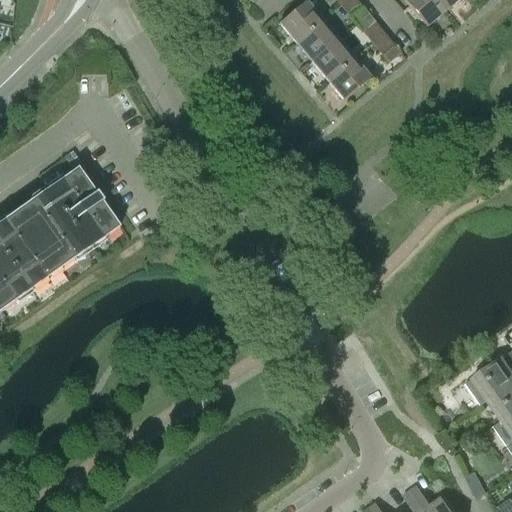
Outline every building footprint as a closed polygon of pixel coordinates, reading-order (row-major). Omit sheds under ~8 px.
[(445,12),(434,0),(405,0),(403,2),(425,29),(445,12)] [(434,0),(445,12),(459,0),(434,0)] [(294,45),(321,22),(305,3),(278,25),(294,45)] [(349,18),(356,26),(368,16),(361,9),(349,18)] [(368,16),(356,26),(362,33),(374,23),(368,16)] [(294,45),(310,64),(337,41),(321,22),(294,45)] [(310,64),(326,83),(353,60),(337,41),(310,64)] [(400,54),(393,47),(382,57),(388,64),(400,54)] [(369,80),(353,60),(326,83),(342,102),(369,80)] [(65,158),(73,170),(80,166),(71,153),(65,158)] [(0,313),(1,313),(119,229),(101,204),(102,203),(96,193),(94,194),(77,169),(0,223),(0,313)] [(480,406),(486,402),(511,383),(511,375),(509,371),(511,368),(511,352),(465,385),(480,406)] [(511,383),(486,402),(501,422),(511,414),(511,383)] [(511,414),(501,422),(511,438),(511,414)] [(476,500),(484,495),(480,486),(471,491),(476,500)] [(416,488),(409,493),(422,511),(450,511),(441,500),(430,508),(416,488)] [(422,511),(409,493),(402,498),(411,511),(422,511)]
